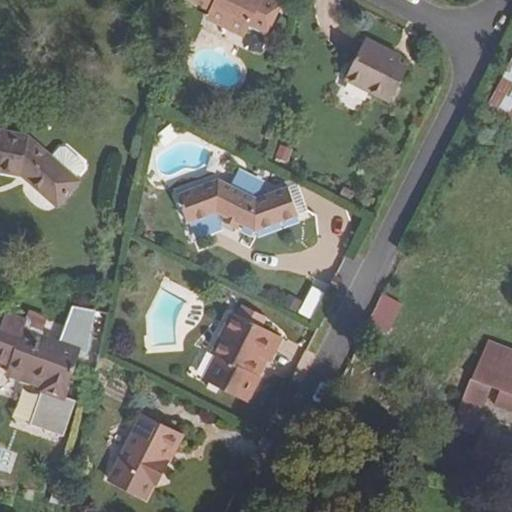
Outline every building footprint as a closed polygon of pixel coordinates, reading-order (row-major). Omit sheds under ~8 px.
[(256,4),(258,0),(187,0),(206,9),(202,17),(240,34),(246,23),(265,31),(273,12),(256,4)] [(277,4),(268,0),(258,0),(256,4),(273,12),(277,4)] [(388,60),(391,54),(364,41),(344,80),(390,103),(407,69),(398,64),(388,60)] [(400,59),(391,54),(388,60),(398,64),(400,59)] [(56,206),(78,182),(24,136),(0,131),(0,173),(23,178),(56,206)] [(218,213),(233,220),(256,232),(298,218),(288,190),(261,200),(216,176),(175,191),(184,220),(212,210),(218,213)] [(233,220),(218,213),(215,218),(230,225),(233,220)] [(383,293),(366,326),(386,335),(403,302),(383,293)] [(247,322),(251,312),(243,308),(239,318),(247,322)] [(262,361),(268,363),(280,339),(262,329),(266,320),(251,312),(247,322),(239,318),(232,316),(213,355),(217,357),(205,382),(245,403),(258,379),(254,377),(262,361)] [(43,378),(40,387),(39,391),(62,399),(78,351),(22,331),(24,322),(5,315),(0,328),(0,362),(9,366),(43,378)] [(478,360),(511,373),(511,350),(486,341),(478,360)] [(196,378),(205,382),(217,357),(213,355),(207,353),(196,378)] [(511,373),(478,360),(451,428),(469,435),(489,388),(511,397),(511,373)] [(259,380),(268,363),(262,361),(254,377),(258,379),(259,380)] [(5,375),(40,387),(43,378),(9,366),(5,375)] [(165,460),(178,434),(142,415),(116,464),(155,484),(167,461),(165,460)] [(165,460),(167,461),(170,463),(183,436),(178,434),(165,460)] [(0,461),(14,465),(20,439),(6,435),(0,461)] [(511,469),(511,450),(476,438),(469,459),(511,473),(511,469)]
